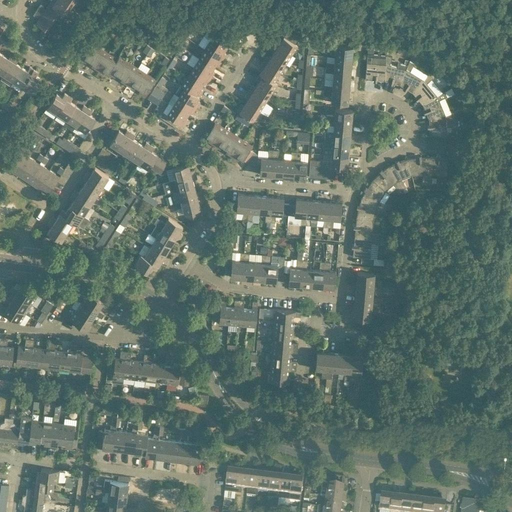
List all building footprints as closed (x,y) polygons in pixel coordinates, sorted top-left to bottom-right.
[(51,0),(49,3),(65,14),(66,15),(72,6),(71,5),(63,0),(51,0)] [(40,4),(37,9),(61,26),(65,20),(64,19),(66,16),(68,17),(68,16),(66,15),(65,14),(49,3),(45,9),(44,8),(43,6),(40,4)] [(37,9),(33,15),(36,17),(38,16),(40,17),(36,23),(55,36),(53,35),(56,31),(58,32),(61,26),(37,9)] [(230,47),(234,41),(225,36),(217,31),(212,40),(225,48),(227,45),(230,47)] [(297,44),(292,41),(283,36),(281,39),(278,37),(274,43),(291,54),(297,44)] [(223,51),(225,48),(212,40),(206,49),(222,59),(226,53),(223,51)] [(90,60),(98,47),(89,41),(79,58),(85,62),(87,59),(90,60)] [(291,54),(274,43),(270,49),(273,51),(271,54),(285,63),(291,54)] [(352,57),(353,46),(327,44),(327,49),(335,49),(335,56),(352,57)] [(97,69),(108,53),(98,47),(90,60),(93,62),(91,66),(97,69)] [(218,66),(222,59),(206,49),(200,58),(213,66),(215,64),(218,66)] [(108,72),(119,56),(118,56),(117,59),(108,53),(97,69),(103,73),(105,70),(108,72)] [(385,63),(386,54),(367,53),(365,78),(384,80),(385,63)] [(0,72),(3,74),(14,56),(10,54),(8,57),(2,54),(0,57),(0,72)] [(285,63),(271,54),(269,57),(266,55),(263,61),(279,72),(285,63)] [(385,63),(384,80),(399,84),(406,68),(405,68),(407,65),(398,63),(397,66),(389,64),(392,56),(386,54),(385,63)] [(326,55),(325,67),(351,69),(352,57),(335,56),(326,55)] [(12,80),(21,66),(16,62),(18,59),(14,56),(3,74),(0,78),(10,84),(12,80)] [(119,75),(128,62),(119,56),(108,72),(114,76),(116,73),(119,75)] [(211,69),(213,66),(200,58),(194,67),(210,78),(214,71),(211,69)] [(423,79),(409,70),(413,65),(414,63),(409,60),(407,65),(405,68),(406,68),(399,84),(412,92),(423,79)] [(279,72),(263,61),(259,68),(262,70),(260,73),(275,82),(273,81),(279,72)] [(126,84),(137,68),(128,62),(119,75),(122,77),(120,80),(126,84)] [(22,86),(33,69),(29,66),(27,70),(21,66),(12,80),(22,86)] [(430,72),(436,78),(442,73),(437,66),(430,72)] [(206,84),(210,78),(194,67),(188,76),(201,85),(203,82),(206,84)] [(325,67),(324,78),(333,79),(350,80),(351,69),(325,67)] [(138,87),(146,73),(137,68),(126,84),(133,88),(134,85),(138,87)] [(37,71),(33,69),(22,86),(32,93),(41,79),(35,75),(37,71)] [(437,95),(426,82),(431,78),(433,77),(429,72),(427,74),(423,79),(412,92),(422,104),(437,95)] [(145,96),(150,87),(155,79),(146,73),(138,87),(140,89),(138,92),(145,96)] [(275,82),(260,73),(256,79),(259,81),(257,84),(270,92),(276,83),(275,82)] [(200,88),(201,85),(188,76),(182,86),(185,87),(199,96),(203,90),(200,88)] [(349,91),(350,80),(333,79),(332,85),(324,84),(323,89),(349,91)] [(270,92),(257,84),(255,86),(252,85),(248,91),(264,101),(270,92)] [(152,101),(159,91),(154,87),(153,89),(151,92),(147,97),(152,101)] [(197,99),(199,96),(185,87),(179,96),(196,107),(200,101),(197,99)] [(450,87),(444,90),(446,96),(454,93),(450,87)] [(348,103),(349,91),(323,89),(323,94),(331,95),(331,102),(348,103)] [(442,92),(437,95),(422,104),(428,119),(445,115),(445,114),(439,99),(444,97),(446,96),(444,90),(442,92)] [(161,99),(163,95),(164,94),(159,91),(152,101),(157,104),(161,99)] [(264,101),(248,91),(244,97),(247,99),(245,102),(258,111),(264,101)] [(57,112),(68,95),(64,92),(62,96),(56,92),(47,106),(57,112)] [(66,119),(75,105),(70,101),(72,97),(68,95),(57,112),(66,119)] [(192,113),(196,107),(179,96),(173,106),(187,114),(189,111),(192,113)] [(4,100),(1,105),(7,109),(10,104),(4,100)] [(253,120),(258,111),(245,102),(243,105),(240,103),(236,109),(253,120)] [(14,113),(17,109),(10,104),(7,109),(14,113)] [(76,125),(87,107),(83,105),(81,108),(75,105),(66,119),(76,125)] [(235,112),(232,110),(224,105),(220,110),(232,117),(235,112)] [(185,117),(187,114),(173,106),(168,115),(184,125),(188,119),(185,117)] [(91,110),(87,107),(76,125),(86,131),(95,117),(89,114),(91,110)] [(351,121),(352,110),(335,108),(335,115),(320,113),(320,119),(326,119),(351,121)] [(446,136),(446,125),(445,119),(454,118),(453,112),(451,113),(445,114),(445,115),(428,119),(429,135),(446,136)] [(350,133),(351,121),(326,119),(325,124),(334,125),(333,131),(350,133)] [(213,144),(224,128),(215,122),(206,135),(209,137),(207,140),(213,144)] [(46,129),(37,123),(34,127),(43,134),(46,129)] [(224,147),(233,134),(224,128),(213,144),(220,148),(222,145),(224,147)] [(52,133),(46,129),(43,134),(49,138),(52,133)] [(119,150),(131,132),(127,129),(124,133),(119,129),(110,143),(119,150)] [(308,143),(309,136),(309,132),(298,131),(297,142),(308,143)] [(349,144),(350,133),(333,131),(333,137),(324,137),(324,142),(349,144)] [(129,156),(138,142),(132,138),(135,134),(131,132),(119,150),(129,156)] [(232,156),(242,139),(233,134),(224,147),(227,149),(225,152),(232,156)] [(62,146),(67,139),(64,137),(62,139),(59,137),(56,142),(62,146)] [(79,147),(67,139),(62,146),(74,154),(79,147)] [(242,139),(232,156),(238,160),(240,157),(243,159),(249,149),(252,146),(242,139)] [(348,155),(349,144),(324,142),(316,141),(316,146),(323,147),(332,148),(331,154),(348,155)] [(138,162),(150,144),(146,142),(143,145),(138,142),(129,156),(138,162)] [(157,154),(151,150),(154,147),(150,144),(138,162),(148,168),(149,166),(154,169),(162,158),(157,155),(157,154)] [(254,152),(249,149),(243,159),(248,162),(254,152)] [(271,174),(273,149),(268,149),(268,157),(261,157),(260,163),(259,173),(271,174)] [(282,175),(284,158),(277,158),(278,150),(273,149),(271,174),(282,175)] [(18,174),(29,156),(19,150),(7,167),(18,174)] [(294,176),(296,151),(291,151),(290,159),(284,158),(282,175),(294,176)] [(305,177),(306,167),(307,160),(300,160),(301,151),(296,151),(294,176),(305,177)] [(257,154),(254,152),(248,162),(253,165),(256,165),(257,154)] [(347,167),(348,155),(331,154),(331,160),(310,158),(310,164),(316,164),(322,165),(328,165),(334,166),(347,167)] [(28,181),(39,163),(29,156),(18,174),(28,181)] [(426,183),(428,156),(407,158),(411,174),(422,174),(422,183),(426,183)] [(448,158),(428,156),(426,183),(430,184),(431,174),(446,175),(448,158)] [(167,161),(162,158),(154,169),(160,173),(167,161)] [(411,174),(407,158),(388,165),(402,189),(405,186),(401,179),(411,174)] [(106,171),(109,166),(102,162),(99,166),(106,171)] [(38,187),(49,170),(39,163),(28,181),(38,187)] [(188,163),(186,164),(172,167),(175,179),(195,173),(194,169),(190,170),(188,163)] [(402,189),(388,165),(372,179),(385,190),(393,183),(398,191),(402,189)] [(112,175),(115,170),(109,166),(106,171),(112,175)] [(109,176),(95,167),(91,173),(87,171),(85,174),(102,186),(109,176)] [(48,194),(59,176),(49,170),(38,187),(48,194)] [(195,173),(175,179),(169,180),(172,191),(194,186),(192,179),(197,178),(195,173)] [(102,186),(85,174),(82,178),(86,181),(82,186),(96,195),(102,186)] [(124,183),(127,179),(121,174),(118,179),(124,183)] [(379,200),(385,190),(372,179),(361,197),(386,207),(387,203),(379,200)] [(96,195),(82,186),(78,192),(75,190),(72,194),(90,205),(96,195)] [(194,186),(172,191),(175,202),(201,195),(200,191),(196,192),(194,186)] [(151,197),(145,193),(147,189),(143,187),(140,193),(143,195),(142,198),(148,202),(151,197)] [(131,200),(135,194),(130,191),(126,197),(131,200)] [(231,201),(229,218),(247,219),(249,194),(237,193),(237,202),(231,201)] [(90,205),(72,194),(70,198),(73,200),(70,205),(84,215),(90,205)] [(259,212),(260,195),(249,194),(247,219),(252,220),(253,211),(259,212)] [(203,200),(201,195),(175,202),(176,208),(183,206),(184,212),(186,218),(199,214),(198,209),(200,208),(198,201),(203,200)] [(270,221),(272,196),(260,195),(259,212),(265,212),(265,221),(270,221)] [(288,214),(289,203),(283,203),(283,197),(272,196),(270,221),(275,221),(275,213),(282,214),(288,214)] [(155,206),(158,201),(151,197),(148,202),(155,206)] [(384,211),(386,207),(361,197),(356,217),(373,219),(375,208),(384,211)] [(137,207),(141,201),(136,198),(132,204),(137,207)] [(305,224),(307,199),(295,198),(295,204),(289,203),(288,214),(301,215),(300,224),(305,224)] [(317,217),(318,200),(307,199),(305,224),(316,225),(317,217)] [(327,232),(330,201),(318,200),(317,217),(323,217),(323,226),(323,230),(325,232),(327,232)] [(340,219),(342,202),(330,201),(327,232),(328,232),(328,226),(333,227),(333,218),(340,219)] [(126,207),(122,204),(118,210),(122,213),(126,207)] [(84,215),(70,205),(66,211),(62,209),(60,213),(74,222),(77,224),(84,215)] [(118,220),(122,213),(118,210),(114,217),(118,220)] [(128,220),(132,214),(128,211),(124,217),(128,220)] [(74,222),(60,213),(56,218),(52,216),(50,220),(68,231),(74,222)] [(124,226),(128,220),(124,217),(119,223),(124,226)] [(182,226),(168,217),(165,222),(157,217),(154,222),(157,224),(180,238),(182,234),(179,232),(182,226)] [(372,233),(373,219),(356,217),(354,236),(380,238),(380,233),(372,233)] [(68,231),(50,220),(47,224),(51,226),(47,232),(61,241),(68,231)] [(109,223),(105,229),(110,232),(114,226),(109,223)] [(180,238),(157,224),(151,233),(156,237),(170,246),(174,240),(177,242),(180,238)] [(104,242),(110,232),(105,229),(99,239),(104,242)] [(115,230),(111,236),(116,239),(120,233),(115,230)] [(112,245),(116,239),(111,236),(107,242),(112,245)] [(379,243),(380,238),(354,236),(352,255),(361,256),(361,263),(374,264),(374,258),(369,257),(371,243),(379,243)] [(167,251),(170,246),(156,237),(150,247),(168,258),(171,253),(167,251)] [(99,249),(104,242),(99,239),(95,246),(99,249)] [(90,253),(93,248),(87,244),(84,249),(90,253)] [(168,258),(150,247),(144,256),(158,265),(162,259),(165,262),(168,258)] [(242,277),(244,252),(239,252),(238,260),(232,259),(233,251),(226,251),(225,267),(231,268),(230,276),(242,277)] [(253,278),(255,261),(248,261),(249,253),(244,252),(242,277),(253,278)] [(144,256),(141,254),(134,264),(149,273),(152,267),(156,269),(158,265),(144,256)] [(265,279),(267,254),(262,254),(261,262),(255,261),(253,278),(265,279)] [(277,272),(283,273),(284,256),(278,255),(272,255),(272,254),(267,254),(265,279),(276,280),(277,272)] [(300,284),(302,259),(297,259),(296,267),(290,266),(288,283),(300,284)] [(311,285),(313,268),(306,268),(307,259),(302,259),(300,284),(311,285)] [(323,286),(325,261),(320,260),(319,269),(313,268),(311,285),(323,286)] [(334,287),(335,278),(336,270),(329,270),(330,261),(325,261),(323,286),(334,287)] [(374,273),(367,272),(357,271),(356,283),(382,285),(382,280),(374,279),(374,273)] [(381,290),(382,285),(356,283),(355,294),(372,296),(373,289),(381,290)] [(9,290),(15,294),(15,293),(31,303),(37,294),(22,284),(18,290),(12,286),(9,290)] [(88,291),(82,300),(98,310),(98,309),(101,305),(107,309),(110,304),(104,300),(103,301),(88,291)] [(15,293),(15,294),(12,299),(6,295),(3,299),(9,303),(10,302),(25,313),(31,303),(15,293)] [(62,299),(69,304),(72,298),(66,294),(62,299)] [(372,302),(372,296),(355,294),(354,306),(380,308),(380,303),(372,302)] [(228,323),(230,306),(225,306),(226,298),(221,297),(219,323),(228,323)] [(237,324),(239,299),(234,299),(234,306),(230,306),(228,323),(237,324)] [(246,325),(248,307),(243,307),(244,299),(239,299),(237,324),(246,325)] [(40,309),(47,314),(53,304),(47,300),(40,309)] [(82,300),(76,309),(92,319),(95,314),(102,318),(104,313),(98,309),(98,310),(82,300)] [(255,326),(257,310),(258,301),(252,300),(252,308),(248,307),(246,325),(255,326)] [(10,302),(9,303),(6,308),(0,304),(0,310),(4,312),(19,322),(25,313),(10,302)] [(379,313),(380,308),(354,306),(353,317),(370,319),(371,312),(379,313)] [(301,311),(296,310),(275,308),(275,318),(292,319),(292,315),(300,316),(301,311)] [(98,323),(92,319),(76,309),(70,319),(86,329),(89,323),(96,327),(98,323)] [(292,323),(292,319),(275,318),(274,327),(299,329),(299,324),(292,323)] [(299,334),(299,329),(274,327),(273,336),(290,337),(291,333),(299,334)] [(290,341),(290,337),(273,336),(272,344),(297,347),(298,342),(290,341)] [(8,338),(4,337),(0,363),(11,364),(14,346),(7,345),(8,338)] [(27,364),(30,338),(26,338),(25,345),(18,344),(16,363),(27,364)] [(37,366),(40,347),(33,346),(34,339),(30,338),(27,364),(37,366)] [(48,367),(51,341),(47,341),(46,348),(40,347),(37,366),(48,367)] [(59,368),(61,350),(55,349),(56,342),(51,341),(48,367),(59,368)] [(70,370),(73,344),(69,343),(68,351),(61,350),(59,368),(70,370)] [(92,356),(83,355),(83,353),(76,352),(77,344),(73,344),(70,370),(81,371),(90,372),(92,356)] [(297,351),(297,347),(272,344),(271,353),(289,355),(289,351),(297,351)] [(124,376),(127,351),(121,350),(120,357),(115,357),(115,361),(108,360),(107,372),(113,373),(113,375),(124,376)] [(135,378),(137,359),(130,359),(131,351),(127,351),(124,376),(135,378)] [(326,378),(328,352),(317,351),(315,368),(322,369),(321,377),(326,378)] [(338,370),(340,353),(328,352),(326,378),(331,378),(332,370),(338,370)] [(145,379),(148,353),(144,353),(143,360),(137,359),(135,378),(145,379)] [(156,381),(158,362),(152,361),(153,354),(148,353),(145,379),(156,381)] [(289,359),(289,355),(271,353),(271,362),(296,365),(296,360),(289,359)] [(349,380),(351,354),(340,353),(338,370),(345,371),(344,379),(349,380)] [(351,354),(349,380),(354,380),(355,372),(361,372),(361,371),(363,355),(351,354)] [(167,382),(170,356),(166,356),(165,363),(158,362),(156,381),(167,382)] [(174,357),(170,356),(167,382),(178,383),(180,365),(173,364),(174,357)] [(296,369),(296,365),(271,362),(270,371),(287,373),(288,369),(296,369)] [(287,377),(287,373),(270,371),(269,381),(294,383),(295,378),(287,377)] [(189,386),(190,375),(181,374),(180,385),(189,386)] [(207,405),(208,394),(197,392),(195,404),(207,405)] [(29,441),(32,419),(32,416),(21,415),(20,427),(18,443),(25,444),(25,440),(29,441)] [(5,450),(9,417),(5,416),(4,421),(3,421),(0,422),(0,446),(0,447),(0,449),(5,450)] [(116,425),(117,416),(113,416),(111,429),(104,428),(104,431),(98,431),(96,444),(102,445),(102,446),(113,448),(115,429),(116,425)] [(20,427),(16,426),(16,425),(14,422),(13,422),(13,417),(9,417),(5,450),(9,450),(10,449),(11,447),(17,448),(18,443),(20,427)] [(40,439),(42,421),(32,419),(29,441),(36,442),(36,438),(40,439)] [(134,451),(137,432),(137,428),(138,419),(134,419),(133,432),(126,431),(124,449),(134,451)] [(50,444),(53,422),(42,421),(40,439),(44,439),(44,443),(50,444)] [(62,441),(64,424),(53,422),(50,444),(57,444),(58,441),(62,441)] [(76,447),(77,439),(73,438),(75,425),(64,424),(62,441),(65,442),(65,445),(76,447)] [(145,452),(145,455),(156,456),(158,438),(159,434),(160,425),(155,424),(154,437),(147,436),(145,452)] [(124,449),(126,431),(115,429),(113,448),(124,449)] [(147,436),(148,433),(137,432),(134,451),(145,452),(147,436)] [(166,458),(169,439),(158,438),(156,456),(166,458)] [(177,459),(180,441),(169,439),(166,458),(177,459)] [(188,460),(191,442),(180,441),(177,459),(188,460)] [(191,442),(188,460),(199,462),(200,451),(205,451),(206,444),(191,442)] [(37,471),(36,478),(58,480),(59,470),(41,467),(41,471),(37,471)] [(235,495),(238,470),(233,469),(233,472),(227,472),(224,494),(235,495)] [(247,490),(249,474),(243,474),(244,470),(238,470),(235,495),(240,496),(241,490),(247,490)] [(91,471),(90,479),(97,480),(98,472),(91,471)] [(257,492),(260,472),(255,472),(254,475),(249,474),(247,490),(246,497),(257,498),(257,492)] [(268,493),(270,477),(265,476),(265,473),(260,472),(257,492),(268,493)] [(278,501),(279,495),(281,475),(276,474),(276,478),(270,477),(268,493),(268,499),(278,501)] [(290,496),(292,480),(286,479),(286,476),(281,475),(279,495),(278,501),(289,502),(290,496)] [(301,497),(303,478),(298,477),(297,481),(292,480),(290,496),(289,502),(300,503),(301,497)] [(58,481),(58,480),(36,478),(36,482),(32,481),(31,488),(48,490),(53,491),(54,480),(58,481)] [(127,493),(128,482),(105,479),(104,486),(96,485),(96,489),(127,493)] [(342,495),(343,489),(321,486),(320,497),(326,498),(345,500),(346,495),(342,495)] [(47,494),(48,490),(31,488),(26,487),(26,493),(24,495),(22,494),(22,499),(55,503),(55,499),(50,498),(50,497),(49,494),(47,494)] [(126,504),(127,493),(96,489),(95,493),(108,495),(107,501),(126,504)] [(389,511),(392,494),(387,493),(386,497),(381,496),(378,511),(389,511)] [(400,511),(402,499),(397,498),(397,495),(392,494),(389,511),(400,511)] [(400,511),(411,511),(413,497),(408,496),(408,500),(402,499),(400,511)] [(422,511),(424,502),(418,501),(418,497),(413,497),(411,511),(422,511)] [(345,505),(345,500),(326,498),(325,508),(341,510),(341,505),(345,505)] [(22,499),(21,503),(23,504),(24,505),(23,511),(27,511),(28,511),(30,511),(53,511),(55,503),(22,499)] [(433,511),(435,499),(430,499),(429,502),(424,502),(422,511),(433,511)] [(440,500),(435,499),(433,511),(444,511),(445,504),(439,504),(440,500)] [(462,500),(460,511),(483,511),(485,503),(474,501),(462,500)] [(124,511),(126,504),(107,501),(105,511),(124,511)]
